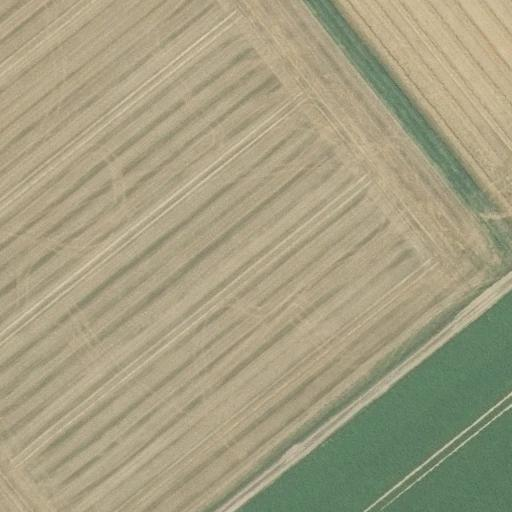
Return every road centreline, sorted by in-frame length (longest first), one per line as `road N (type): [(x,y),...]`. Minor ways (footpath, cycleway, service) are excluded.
road 1 (track): [(227,511),(511,282)]
road 2 (track): [(316,0),(511,243)]
